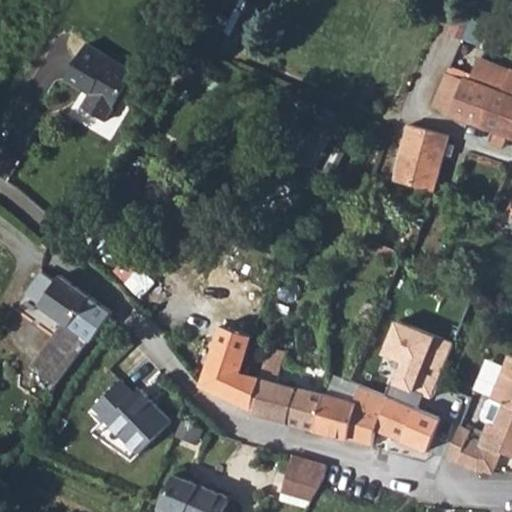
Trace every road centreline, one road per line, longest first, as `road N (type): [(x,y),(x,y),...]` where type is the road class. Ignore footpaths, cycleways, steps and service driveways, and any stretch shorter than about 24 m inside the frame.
road 1 (residential): [(511,495),(482,496),(219,417),(0,178)]
road 2 (residential): [(448,0),(449,16),(418,86),(418,115)]
